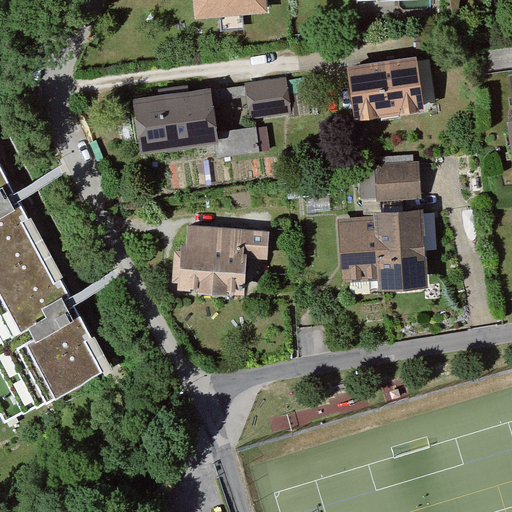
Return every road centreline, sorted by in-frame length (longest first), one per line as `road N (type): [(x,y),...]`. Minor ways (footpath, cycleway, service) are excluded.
road 1 (residential): [(89,0),(54,90),(61,125),(200,396)]
road 2 (residential): [(200,396),(244,378),(511,330)]
road 3 (residential): [(200,396),(242,511)]
